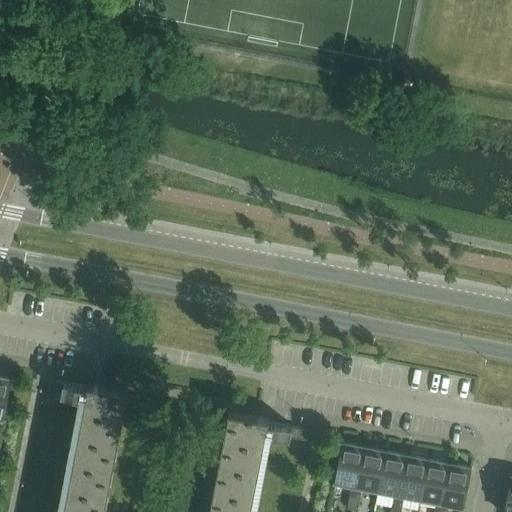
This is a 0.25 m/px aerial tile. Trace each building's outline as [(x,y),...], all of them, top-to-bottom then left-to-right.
[(0,417),(5,418),(13,379),(0,376),(0,417)] [(105,511),(129,391),(89,384),(89,387),(65,382),(64,383),(51,381),(49,391),(63,393),(62,394),(87,399),(64,511),(105,511)] [(251,511),(264,449),(266,434),(291,438),(291,437),(305,440),(307,430),(293,427),(293,426),(269,421),(270,418),(230,411),(210,511),(251,511)] [(358,486),(365,447),(343,442),(335,482),(353,485),(358,486)] [(379,490),(386,451),(365,447),(358,486),(363,487),(379,490)] [(400,494),(408,455),(386,451),(379,490),(395,494),(400,494)] [(421,499),(429,459),(408,455),(400,494),(405,495),(421,499)] [(443,503),(450,463),(429,459),(421,499),(437,502),(443,503)] [(465,507),(472,467),(450,463),(443,503),(447,504),(465,507)] [(360,499),(363,487),(358,486),(353,485),(351,497),(360,499)] [(403,507),(405,495),(400,494),(395,494),(393,505),(403,507)] [(358,511),(360,499),(351,497),(348,509),(358,511)] [(445,511),(447,504),(443,503),(437,502),(435,511),(445,511)]
